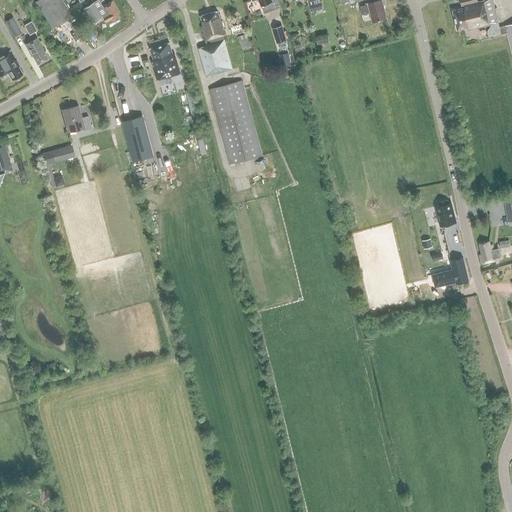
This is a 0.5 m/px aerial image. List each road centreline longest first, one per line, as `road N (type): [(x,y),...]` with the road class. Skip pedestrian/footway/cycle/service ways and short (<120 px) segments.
road 1 (tertiary): [(511,384),(477,277),(412,0)]
road 2 (unclassified): [(0,110),(145,21)]
